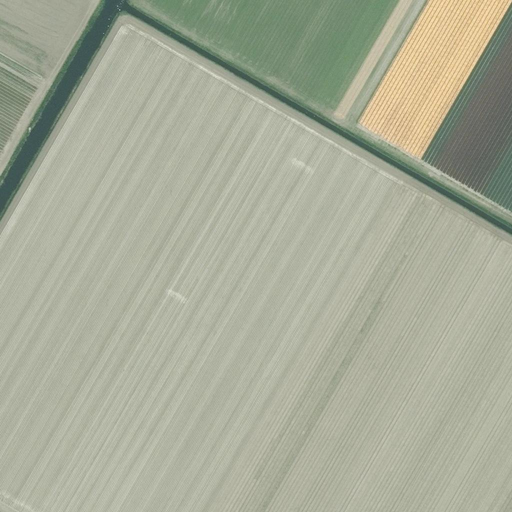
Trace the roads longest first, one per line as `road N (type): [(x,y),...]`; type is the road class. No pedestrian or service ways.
road 1 (track): [(511,241),(125,18)]
road 2 (track): [(372,142),(511,223)]
